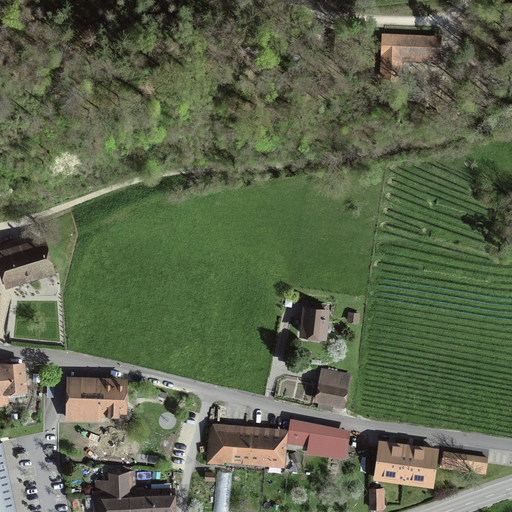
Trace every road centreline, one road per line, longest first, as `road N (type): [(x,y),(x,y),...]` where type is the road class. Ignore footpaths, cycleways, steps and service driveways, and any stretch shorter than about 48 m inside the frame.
road 1 (track): [(0,226),(164,175),(451,139),(479,114),(481,84)]
road 2 (residential): [(209,390),(353,426),(511,445)]
road 3 (track): [(481,84),(449,18),(357,22),(289,0)]
road 4 (residential): [(0,351),(209,390)]
road 5 (residential): [(209,390),(182,511)]
